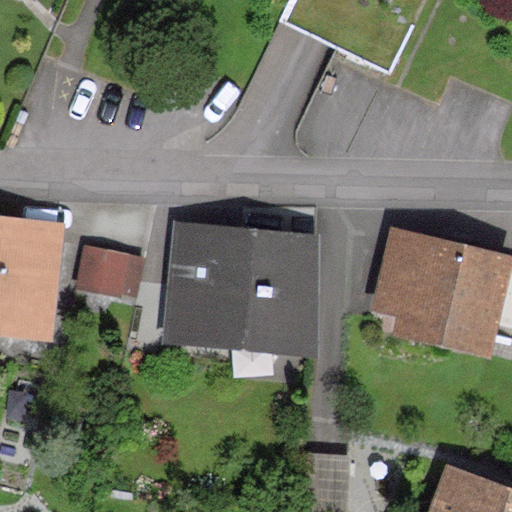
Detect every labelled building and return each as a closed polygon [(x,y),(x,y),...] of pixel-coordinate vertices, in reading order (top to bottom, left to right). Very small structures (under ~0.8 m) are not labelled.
[(0,326),(35,330),(36,318),(51,319),(60,237),(0,230),(0,326)] [(194,258),(192,279),(197,279),(196,287),(180,286),(176,330),(311,343),(311,242),(280,239),(278,259),(240,255),(240,248),(218,246),(217,260),(194,258)] [(511,268),(399,240),(382,310),(408,317),(405,330),(481,348),(487,320),(511,326),(511,268)] [(88,248),(80,285),(118,293),(125,256),(88,248)] [(307,458),(304,510),(331,511),(342,511),(346,460),(307,458)] [(511,511),(511,501),(451,479),(438,511),(511,511)]
